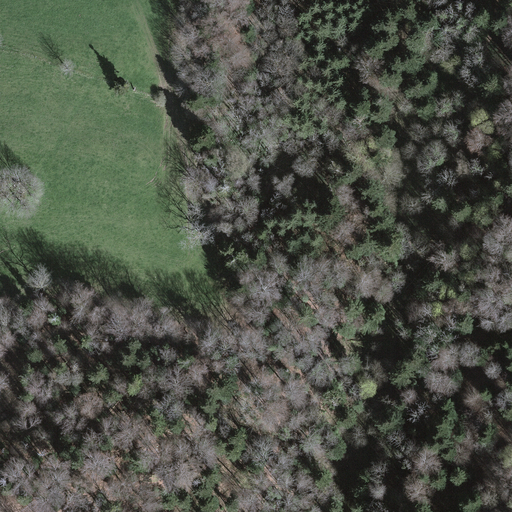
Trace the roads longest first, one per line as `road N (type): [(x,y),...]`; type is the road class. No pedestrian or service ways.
road 1 (track): [(257,330),(185,240),(176,119),(136,0)]
road 2 (track): [(450,130),(471,90),(491,0)]
